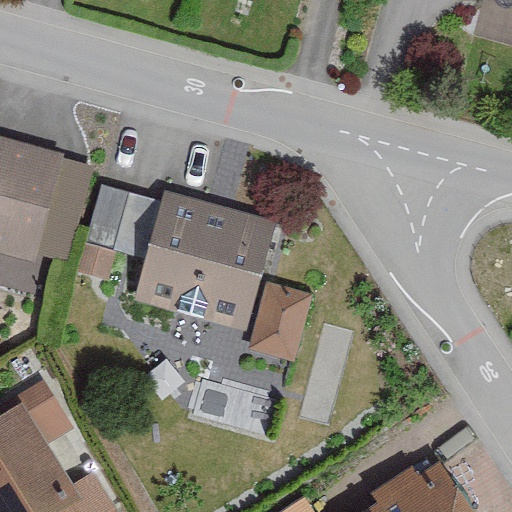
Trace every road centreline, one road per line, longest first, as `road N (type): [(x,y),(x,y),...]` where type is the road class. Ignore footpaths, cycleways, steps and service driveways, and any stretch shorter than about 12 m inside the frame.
road 1 (residential): [(335,132),(0,39)]
road 2 (residential): [(335,132),(511,408)]
road 3 (residential): [(511,176),(335,132)]
